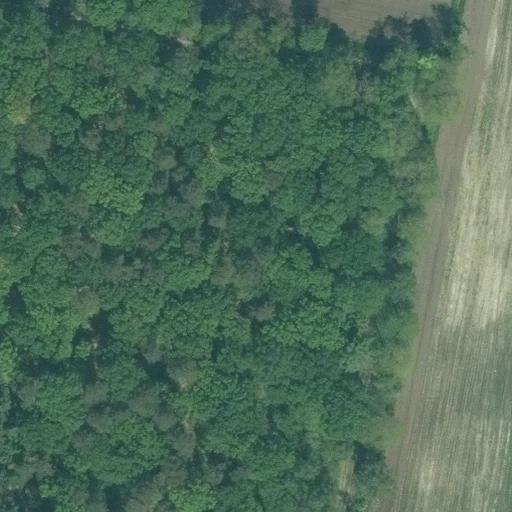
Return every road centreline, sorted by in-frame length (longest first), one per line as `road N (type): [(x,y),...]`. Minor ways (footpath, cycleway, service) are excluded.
road 1 (track): [(0,8),(409,75),(331,511)]
road 2 (track): [(12,511),(31,404),(0,338)]
